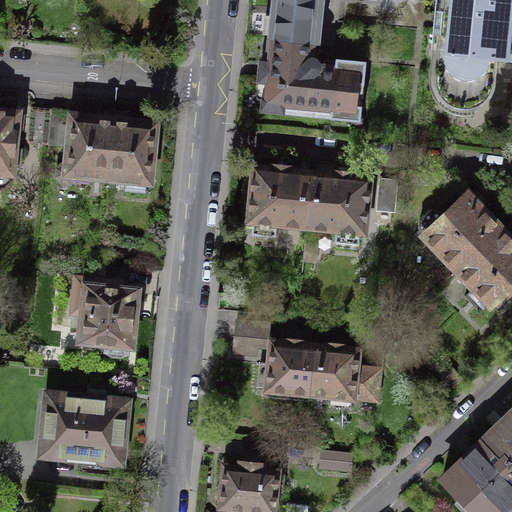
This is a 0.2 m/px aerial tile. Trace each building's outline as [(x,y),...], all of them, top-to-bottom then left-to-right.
[(271,0),(268,39),(314,44),(320,44),(324,0),(271,0)] [(494,82),(496,60),(511,61),(511,0),(442,0),(435,77),(435,82),(436,88),(438,92),(440,97),(442,95),(471,98),(470,109),(474,108),(478,106),(481,104),(484,102),(487,99),(490,95),(492,91),(493,87),(494,82)] [(24,18),(11,16),(10,31),(22,32),(23,25),(24,18)] [(312,58),(314,44),(268,39),(264,75),(260,111),(284,113),(284,109),(331,114),(331,118),(346,119),(347,106),(356,107),(358,83),(364,84),(366,62),(336,58),(335,67),(320,65),(314,58),(312,58)] [(29,142),(46,144),(49,111),(41,111),(32,110),(29,142)] [(18,113),(0,111),(0,188),(3,189),(9,184),(10,177),(8,174),(8,173),(12,173),(13,167),(19,168),(21,150),(15,149),(17,121),(18,113)] [(46,144),(66,145),(69,113),(59,112),(49,111),(46,144)] [(108,175),(114,118),(105,117),(97,116),(96,120),(74,117),(69,164),(63,164),(57,168),(56,176),(62,182),(69,183),(75,178),(89,180),(89,174),(108,175)] [(123,119),(114,118),(108,175),(126,177),(124,191),(147,193),(154,125),(131,123),(131,119),(123,119)] [(277,223),(307,226),(312,173),(290,171),(290,166),(281,166),(272,165),(272,169),(254,167),(249,220),(253,221),(252,234),(275,236),(277,223)] [(312,173),(307,226),(336,229),(335,242),(359,244),(360,231),(364,231),(369,178),(352,177),(352,172),(343,172),(334,171),(334,175),(312,173)] [(388,181),(380,180),(377,209),(391,211),(392,210),(394,211),(396,181),(388,181)] [(424,235),(457,270),(501,228),(475,202),(468,194),(445,215),(439,209),(429,209),(419,219),(419,229),(425,234),(424,235)] [(511,239),(501,228),(457,270),(474,287),(465,296),(480,312),(489,303),(490,304),(494,301),(498,306),(511,293),(511,289),(509,286),(511,283),(511,239)] [(85,285),(80,340),(105,343),(104,352),(106,352),(112,357),(121,357),(128,355),(129,355),(130,345),(132,346),(137,290),(104,287),(105,282),(105,278),(87,276),(86,285),(85,285)] [(237,343),(267,346),(269,323),(239,320),(238,332),(237,343)] [(267,389),(310,393),(315,345),(293,343),(272,342),(270,364),(260,363),(258,386),(268,387),(267,389)] [(336,348),(315,345),(310,393),(331,395),(330,406),(351,408),(352,396),(377,399),(380,368),(356,366),(358,350),(336,348)] [(48,394),(43,452),(83,456),(84,453),(97,454),(97,459),(120,461),(126,401),(97,399),(48,394)] [(485,440),(484,441),(500,457),(505,452),(511,459),(511,412),(508,416),(484,439),(485,440)] [(475,511),(502,511),(511,503),(511,459),(505,452),(500,457),(484,441),(472,452),(444,479),(475,511)] [(320,450),(318,466),(350,469),(352,453),(320,450)] [(225,465),(221,505),(230,506),(229,511),(264,511),(265,510),(274,511),(276,491),(283,492),(285,473),(277,472),(278,470),(263,469),(263,463),(252,462),(240,461),(240,467),(225,465)]
